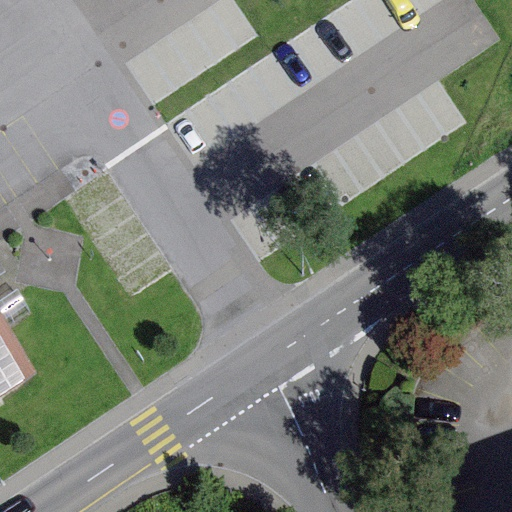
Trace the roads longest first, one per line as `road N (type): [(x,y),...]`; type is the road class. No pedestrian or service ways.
road 1 (residential): [(270,361),(511,197)]
road 2 (residential): [(45,511),(270,361)]
road 3 (residential): [(332,511),(270,361)]
